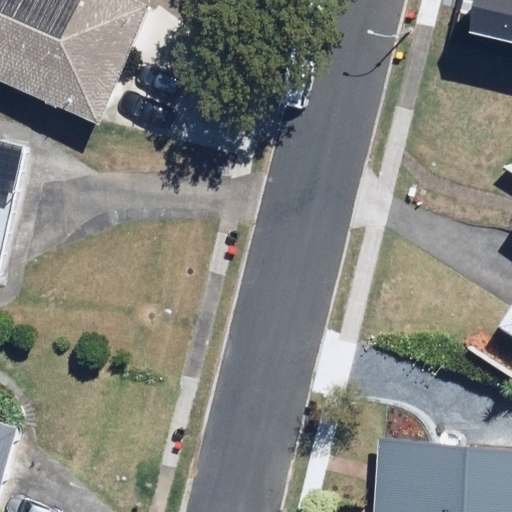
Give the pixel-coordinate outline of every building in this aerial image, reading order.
[(0,0),(0,76),(117,121),(160,8),(138,0),(0,0)] [(511,0),(510,0),(500,39),(511,42),(511,0)] [(0,138),(0,294),(8,297),(43,148),(0,138)] [(0,511),(8,511),(31,432),(0,422),(0,511)] [(511,511),(511,448),(383,444),(380,511),(511,511)]
